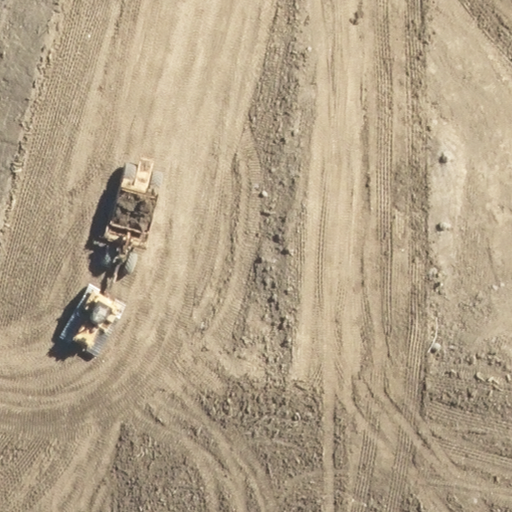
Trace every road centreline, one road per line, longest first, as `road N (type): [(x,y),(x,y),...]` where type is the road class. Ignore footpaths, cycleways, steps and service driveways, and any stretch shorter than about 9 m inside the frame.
road 1 (residential): [(511,122),(506,97),(441,45),(255,0)]
road 2 (residential): [(479,511),(511,379)]
